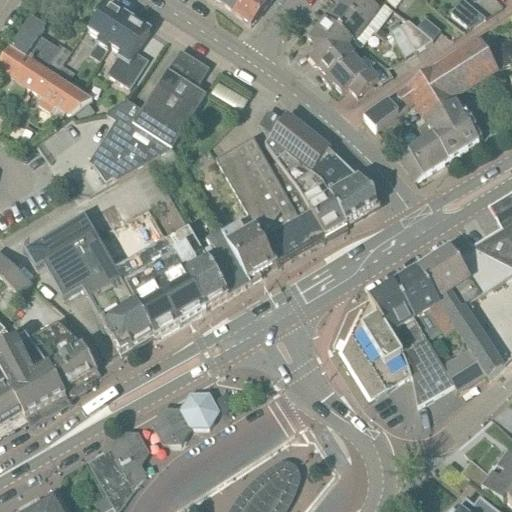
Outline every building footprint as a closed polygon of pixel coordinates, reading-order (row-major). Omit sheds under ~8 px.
[(216,0),(215,1),(233,15),(244,0),(216,0)] [(273,0),(244,0),(233,15),(251,29),(273,0)] [(367,29),(380,13),(362,0),(347,0),(346,2),(344,0),(341,0),(336,6),(367,29)] [(382,0),(396,10),(403,0),(382,0)] [(476,2),(473,0),(463,0),(462,1),(471,8),(476,2)] [(462,3),(451,17),(470,32),(485,21),(481,18),(462,3)] [(354,46),(367,29),(336,6),(340,9),(334,18),(330,15),(324,23),(324,24),(352,45),(354,46)] [(111,51),(131,23),(118,14),(117,12),(113,9),(110,9),(106,7),(89,35),(99,42),(89,57),(100,65),(111,51)] [(38,41),(45,31),(30,22),(12,51),(44,72),(56,80),(60,72),(71,55),(60,48),(57,54),(38,41)] [(121,58),(107,78),(131,92),(146,69),(134,61),(149,37),(150,35),(139,28),(138,25),(134,23),(132,23),(131,23),(111,51),(121,58)] [(348,50),(352,45),(324,24),(315,36),(319,40),(314,47),(314,52),(348,50)] [(416,55),(433,44),(408,26),(400,30),(416,55)] [(416,55),(400,30),(390,37),(405,61),(416,55)] [(499,74),(485,52),(480,44),(433,73),(397,98),(406,113),(415,107),(434,140),(450,164),(480,146),(455,106),(503,75),(501,73),(499,74)] [(499,44),(485,52),(499,74),(501,73),(511,66),(509,61),(499,44)] [(326,81),(353,59),(354,58),(348,50),(314,52),(314,59),(321,66),(316,70),(326,81)] [(29,92),(44,72),(12,51),(0,69),(0,73),(13,81),(7,90),(21,99),(27,90),(29,92)] [(209,73),(201,67),(181,54),(142,115),(182,139),(208,100),(197,93),(209,73)] [(379,81),(371,72),(366,76),(353,59),(326,81),(327,82),(324,84),(331,92),(335,88),(342,97),(349,91),(357,100),(379,81)] [(56,80),(68,87),(75,75),(63,67),(60,72),(56,80)] [(44,72),(29,92),(43,101),(38,108),(50,115),(50,114),(54,108),(65,115),(71,119),(75,116),(87,105),(91,101),(68,87),(56,80),(44,72)] [(215,97),(245,113),(251,101),(221,85),(215,97)] [(375,135),(406,113),(397,98),(364,121),(375,135)] [(87,105),(75,116),(79,121),(93,116),(94,116),(87,105)] [(182,139),(142,115),(127,105),(106,120),(116,126),(90,166),(94,169),(107,186),(113,181),(118,184),(170,154),(171,154),(182,139)] [(261,129),(271,135),(279,122),(275,119),(275,120),(269,117),(261,129)] [(62,126),(58,120),(52,125),(55,130),(62,126)] [(285,159),(298,169),(316,145),(286,121),(265,148),(277,165),(285,159)] [(418,184),(450,164),(434,140),(398,161),(410,177),(418,184)] [(252,144),(216,166),(247,220),(254,233),(274,268),(323,240),(295,187),(291,180),(285,172),(277,165),(267,171),(252,144)] [(316,145),(298,169),(310,177),(322,186),(330,198),(358,182),(352,177),(329,155),(316,145)] [(323,240),(325,239),(348,227),(331,200),(322,186),(310,177),(298,169),(285,159),(277,165),(285,172),(291,180),(295,187),(323,240)] [(358,182),(330,198),(331,200),(348,227),(352,224),(377,210),(375,199),(358,182)] [(511,201),(489,215),(502,235),(511,228),(511,201)] [(79,218),(24,251),(34,268),(36,272),(44,268),(64,303),(84,292),(103,327),(121,359),(138,349),(140,352),(152,345),(121,291),(126,289),(93,233),(83,216),(79,218)] [(511,228),(502,235),(472,252),(473,253),(511,272),(511,228)] [(226,238),(225,241),(228,247),(251,287),(252,286),(268,277),(266,273),(274,268),(254,233),(245,237),(242,232),(239,231),(238,231),(235,231),(234,231),(233,232),(232,232),(230,233),(229,234),(227,236),(226,238)] [(227,301),(208,268),(189,235),(165,248),(173,263),(182,278),(204,314),(227,301)] [(220,237),(206,245),(208,247),(217,263),(208,268),(227,301),(251,287),(228,247),(225,241),(221,236),(220,237)] [(490,350),(473,322),(511,296),(511,272),(472,253),(458,263),(450,251),(419,272),(442,308),(470,353),(486,377),(489,382),(501,367),(490,350)] [(0,257),(0,279),(22,300),(28,294),(33,288),(0,257)] [(173,263),(150,276),(159,292),(160,294),(179,329),(204,314),(182,278),(173,263)] [(419,272),(394,288),(415,324),(427,344),(442,335),(444,339),(445,341),(456,334),(455,332),(440,309),(442,308),(419,272)] [(126,289),(121,291),(152,345),(179,329),(160,294),(159,292),(150,276),(126,289)] [(442,370),(415,324),(393,288),(369,303),(369,304),(403,359),(400,360),(408,374),(411,382),(412,381),(418,411),(453,390),(442,370)] [(410,382),(411,382),(408,374),(400,360),(403,359),(369,304),(368,305),(363,315),(361,314),(339,357),(369,405),(410,380),(410,382)] [(26,423),(66,400),(64,397),(47,371),(24,341),(17,345),(0,328),(0,381),(23,419),(26,423)] [(30,346),(26,339),(24,341),(47,371),(64,397),(98,376),(82,351),(58,330),(30,346)] [(486,377),(470,353),(456,362),(471,386),(486,377)] [(456,362),(442,370),(457,395),(471,386),(456,362)] [(0,432),(23,419),(0,381),(0,432)] [(209,433),(215,424),(210,415),(215,408),(209,398),(199,398),(194,406),(185,406),(180,414),(171,414),(166,423),(170,431),(166,439),(171,448),(181,448),(191,432),(209,433)] [(144,462),(139,453),(136,452),(116,463),(133,494),(146,481),(140,470),(144,462)] [(113,511),(120,511),(133,494),(116,463),(112,456),(89,469),(107,500),(113,511)] [(511,459),(508,457),(502,464),(508,469),(497,483),(471,463),(461,476),(476,489),(487,496),(488,495),(503,507),(508,502),(511,505),(511,459)] [(459,495),(469,483),(450,468),(440,480),(459,495)] [(276,511),(279,509),(285,496),(290,483),(290,481),(290,478),(287,476),(284,476),(282,476),(270,484),(258,494),(248,505),(242,511),(276,511)] [(113,511),(112,511),(64,511),(65,511),(60,503),(60,502),(52,500),(44,504),(43,507),(39,510),(35,511),(113,511)] [(94,508),(96,511),(112,511),(113,511),(107,500),(94,508)] [(491,511),(480,503),(474,511),(466,504),(459,511),(491,511)]
